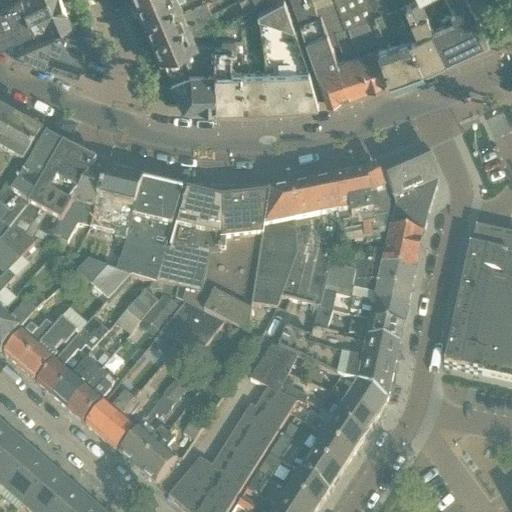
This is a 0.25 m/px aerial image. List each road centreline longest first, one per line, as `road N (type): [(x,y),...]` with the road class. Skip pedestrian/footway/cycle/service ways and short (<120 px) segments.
road 1 (residential): [(343,511),(409,410),(452,166),(427,98)]
road 2 (residential): [(99,116),(96,142),(130,161),(234,180),(357,156),(354,125)]
road 3 (residential): [(99,116),(192,140),(250,142),(354,125)]
road 4 (residential): [(150,511),(0,384)]
road 5 (residential): [(99,116),(128,53),(94,0)]
